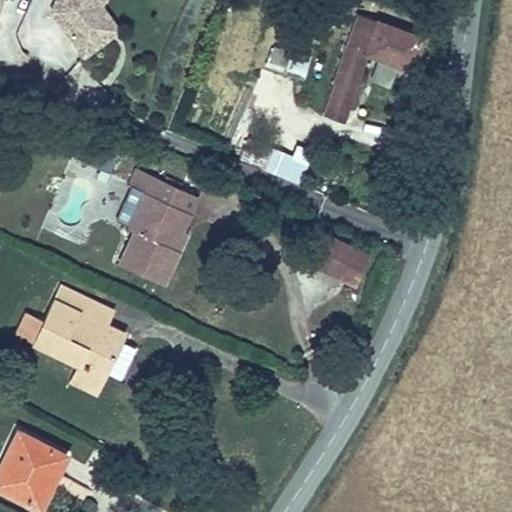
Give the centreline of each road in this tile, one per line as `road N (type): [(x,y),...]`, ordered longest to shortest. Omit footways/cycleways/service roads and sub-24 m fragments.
road 1 (tertiary): [(286,511),(399,319),(443,202),(472,0)]
road 2 (unknown): [(22,0),(27,39),(125,112),(427,244)]
